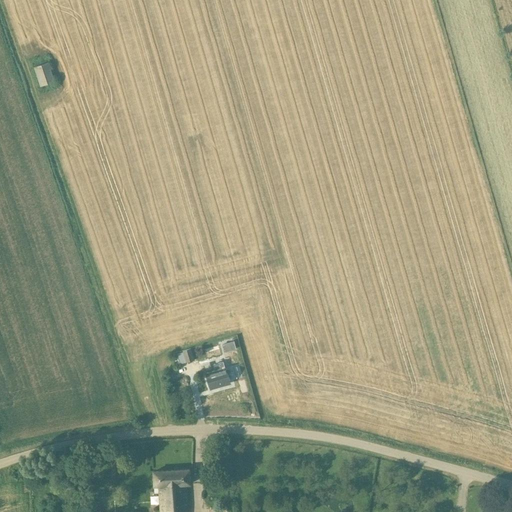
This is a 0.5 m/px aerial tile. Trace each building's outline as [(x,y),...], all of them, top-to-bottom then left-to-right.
[(40,86),(54,82),(48,63),(33,68),(40,86)] [(222,345),(224,351),(235,348),(233,341),(222,345)] [(194,360),(191,348),(182,351),(182,353),(177,354),(180,364),(185,363),(194,360)] [(205,373),(210,389),(218,387),(218,385),(230,382),(225,367),(224,367),(223,361),(213,364),(215,370),(205,373)] [(191,483),(190,469),(153,471),(154,487),(158,487),(160,511),(188,510),(186,484),(191,483)]
